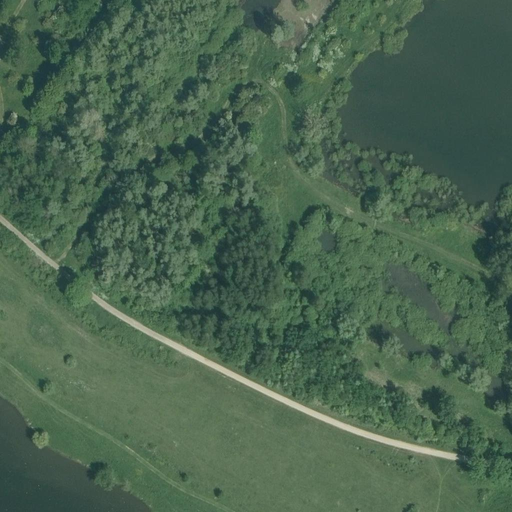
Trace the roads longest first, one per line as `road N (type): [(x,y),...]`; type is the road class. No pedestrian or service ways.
road 1 (unclassified): [(217,366),(361,432),(511,465)]
road 2 (unclassified): [(217,366),(115,311),(0,214)]
